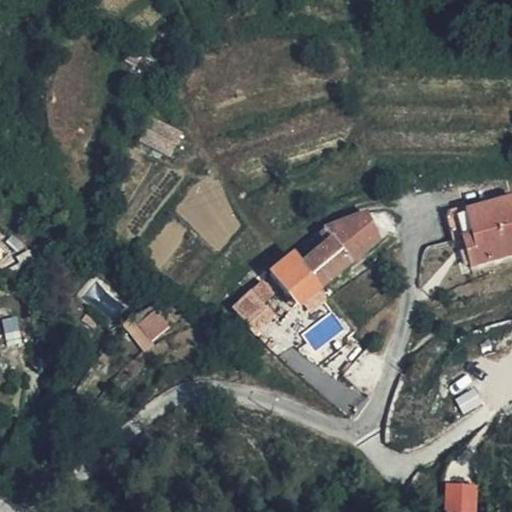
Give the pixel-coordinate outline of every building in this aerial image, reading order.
[(195,141),(168,131),(160,150),(188,161),(195,141)] [(480,242),(467,246),(474,266),(511,253),(511,197),(470,211),(476,231),(480,242)] [(464,207),(449,210),(455,235),(470,232),(464,207)] [(331,244),(350,266),(379,241),(361,219),(344,234),(331,244)] [(331,244),(344,234),(335,223),(323,233),(331,244)] [(463,235),(467,246),(480,242),(476,231),(463,235)] [(302,268),(322,290),(350,266),(331,244),(315,257),(302,268)] [(301,308),(322,290),(302,268),(293,259),(273,277),(301,308)] [(268,301),(276,295),(266,282),(258,289),(268,301)] [(273,307),(268,301),(258,289),(237,307),(252,324),(273,307)] [(168,306),(148,324),(163,343),(185,324),(168,306)] [(23,341),(18,317),(4,319),(9,344),(23,341)] [(476,389),(459,400),(467,413),(485,403),(476,389)] [(449,484),(448,511),(478,511),(479,484),(449,484)]
